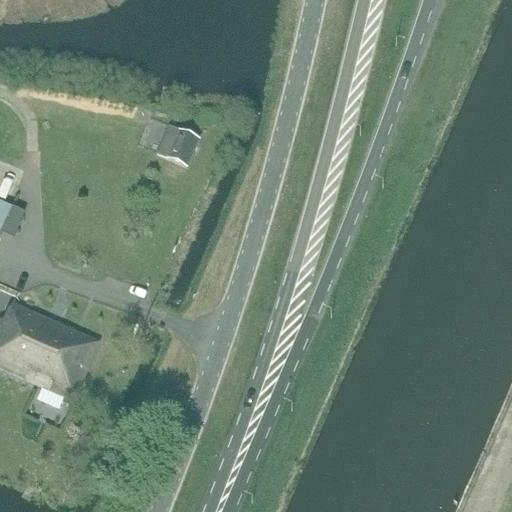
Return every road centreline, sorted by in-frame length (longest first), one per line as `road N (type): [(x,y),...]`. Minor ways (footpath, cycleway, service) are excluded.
road 1 (primary): [(220,511),(338,253),(433,0)]
road 2 (unclassified): [(157,511),(266,202),(315,0)]
road 3 (primary): [(364,0),(298,262),(216,511)]
